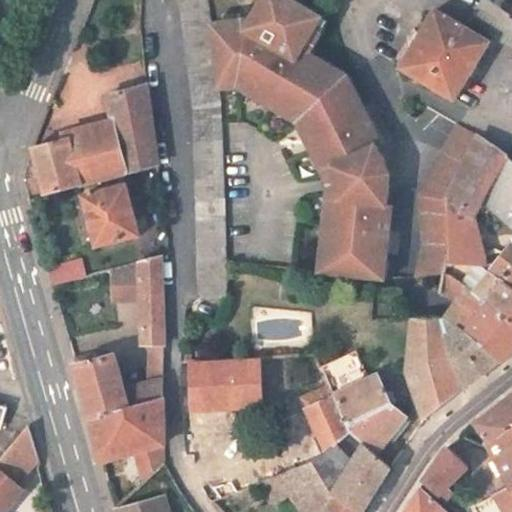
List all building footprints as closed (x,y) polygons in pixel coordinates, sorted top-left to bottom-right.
[(211,24),(208,0),(179,0),(194,110),(199,299),(228,298),(227,263),(221,106),(219,89),(218,80),(211,24)] [(323,234),(319,272),(385,279),(393,206),(387,205),(390,174),(376,146),(381,143),(348,76),(309,54),(324,28),(310,19),(314,13),(292,0),(262,0),(251,19),(211,24),(218,80),(234,78),(234,87),(262,102),(267,94),(287,105),(282,114),(297,122),(306,140),(314,136),(324,157),(316,161),(329,185),(326,212),(334,213),(332,235),(323,234)] [(511,15),(489,0),(482,0),(469,22),(511,47),(511,15)] [(401,68),(454,100),(489,42),(458,24),(462,18),(449,11),(445,17),(435,11),(401,68)] [(329,21),(314,13),(310,19),(324,28),(329,21)] [(218,80),(219,89),(234,87),(234,78),(218,80)] [(128,174),(159,166),(148,85),(107,96),(115,126),(128,174)] [(287,105),(267,94),(262,102),(282,114),(287,105)] [(423,244),(416,277),(444,275),(446,264),(450,246),(448,206),(449,199),(454,185),(480,137),(459,125),(443,152),(441,151),(425,178),(419,196),(423,244)] [(128,174),(115,126),(69,138),(82,186),(128,174)] [(324,157),(314,136),(306,140),(316,161),(324,157)] [(511,159),(505,154),(480,137),(454,185),(449,199),(475,217),(484,198),(511,222),(511,159)] [(82,186),(69,138),(33,148),(46,195),(82,186)] [(83,196),(96,247),(140,236),(135,218),(146,215),(142,199),(131,201),(127,185),(83,196)] [(481,243),(475,217),(449,199),(448,206),(450,246),(446,264),(484,266),(481,243)] [(332,235),(334,213),(326,212),(323,234),(332,235)] [(511,243),(511,244),(494,266),(491,269),(493,270),(511,283),(511,243)] [(74,359),(91,419),(163,399),(163,398),(163,391),(164,344),(161,256),(140,262),(142,300),(143,343),(151,343),(149,382),(124,389),(114,355),(94,360),(92,354),(74,359)] [(82,259),(48,268),(53,285),(87,276),(87,275),(82,259)] [(113,269),(114,301),(142,300),(140,262),(113,269)] [(511,287),(490,273),(493,270),(491,269),(494,266),(484,266),(446,264),(444,275),(451,276),(469,289),(468,290),(488,305),(511,324),(511,287)] [(469,289),(451,276),(444,275),(440,294),(456,303),(445,316),(458,326),(466,333),(488,305),(468,290),(469,289)] [(511,352),(511,324),(488,305),(466,333),(501,361),(502,362),(511,352)] [(440,316),(412,319),(407,372),(424,421),(463,390),(446,335),(440,316)] [(463,390),(501,361),(466,333),(458,326),(446,335),(463,390)] [(356,352),(321,368),(328,384),(350,431),(365,444),(377,456),(407,417),(392,404),(381,379),(371,383),(356,352)] [(307,355),(322,388),(328,384),(321,368),(314,355),(307,355)] [(303,399),(327,451),(350,431),(328,384),(322,388),(315,391),(316,392),(303,399)] [(511,396),(476,424),(489,440),(490,441),(511,425),(511,396)] [(91,419),(102,461),(120,457),(124,469),(121,469),(120,473),(121,477),(124,479),(127,478),(128,483),(131,485),(143,481),(144,482),(165,463),(165,462),(164,445),(163,399),(91,419)] [(40,457),(30,424),(0,460),(0,472),(16,486),(40,457)] [(471,508),(473,511),(511,511),(511,425),(490,441),(489,440),(487,442),(488,443),(511,485),(492,496),(493,497),(471,508)] [(334,494),(365,444),(350,431),(327,451),(314,461),(334,494)] [(360,511),(362,511),(391,467),(377,456),(365,444),(334,494),(360,511)] [(469,467),(448,447),(423,482),(439,496),(446,503),(455,494),(448,487),(469,467)] [(234,476),(256,486),(262,483),(278,477),(293,471),(299,468),(263,452),(256,466),(241,460),(234,476)] [(360,511),(334,494),(314,461),(299,468),(293,471),(317,508),(314,511),(360,511)] [(293,471),(278,477),(289,494),(300,511),(314,511),(317,508),(293,471)] [(16,486),(0,472),(0,511),(2,511),(21,490),(16,486)] [(289,494),(278,477),(262,483),(276,503),(289,494)] [(446,511),(420,488),(404,511),(446,511)] [(113,499),(116,508),(122,503),(120,497),(113,499)] [(117,511),(168,511),(165,497),(117,511)]
